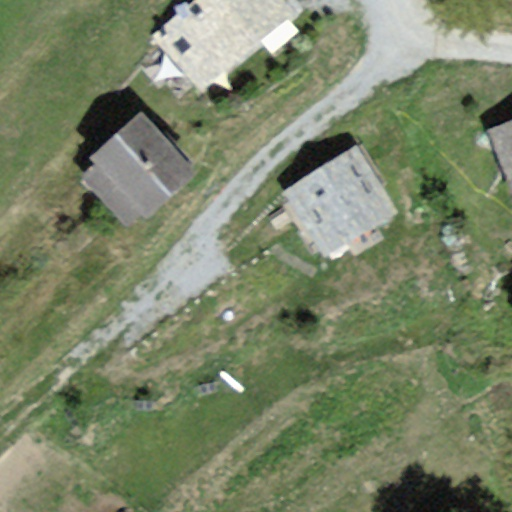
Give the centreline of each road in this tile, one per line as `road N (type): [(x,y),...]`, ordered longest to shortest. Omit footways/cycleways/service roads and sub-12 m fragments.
road 1 (track): [(424,30),(273,145),(0,441)]
road 2 (track): [(511,48),(430,34),(401,0)]
